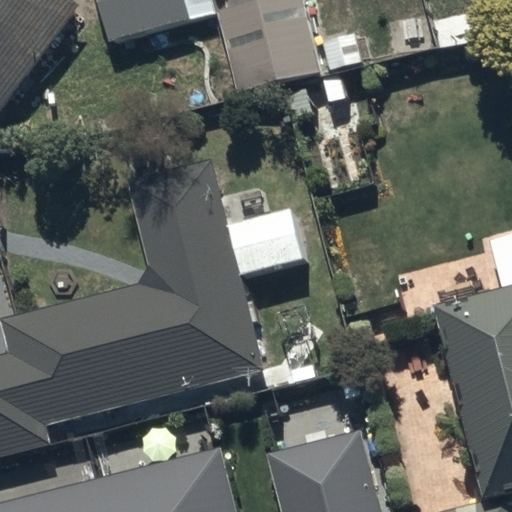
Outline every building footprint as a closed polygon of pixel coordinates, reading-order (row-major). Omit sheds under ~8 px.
[(0,0),(0,137),(84,23),(52,0),(0,0)] [(96,0),(112,59),(218,29),(210,0),(96,0)] [(222,26),(223,31),(241,107),(324,88),(305,7),(222,26)] [(215,175),(130,196),(156,299),(6,337),(15,368),(0,372),(0,472),(67,455),(62,434),(268,382),(245,293),(308,279),(295,228),(233,242),(215,175)] [(511,511),(511,250),(492,255),(506,312),(440,328),(484,511),(511,511)] [(384,511),(364,435),(275,459),(289,511),(384,511)] [(237,511),(221,447),(0,503),(0,511),(237,511)]
